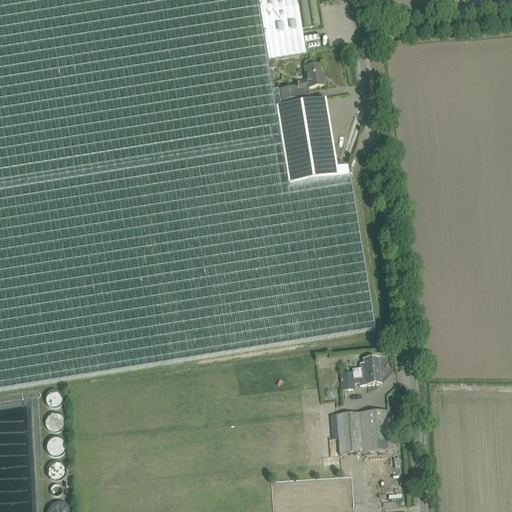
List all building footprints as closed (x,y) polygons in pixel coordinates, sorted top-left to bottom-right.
[(351,178),(348,178),(287,188),(274,108),(280,107),(279,104),(277,92),(272,93),(267,62),(259,14),(257,0),(0,0),(0,391),(375,331),(351,178)] [(296,0),(277,0),(258,3),(260,14),(267,62),(305,56),(305,53),(302,32),(296,0)] [(305,40),(306,51),(320,49),(318,38),(305,40)] [(321,80),(319,67),(313,68),(312,63),(310,62),(305,63),(304,65),(304,69),(306,82),(296,84),(297,89),(298,91),(307,90),(324,87),(323,80),(321,80)] [(300,100),(298,91),(297,89),(277,92),(279,104),(300,100)] [(336,165),(325,100),(280,107),(274,108),(287,188),(348,178),(347,168),(347,167),(338,164),(336,165)] [(359,385),(359,388),(367,387),(380,386),(378,360),(363,361),(363,365),(360,365),(360,370),(352,371),(353,374),(340,375),(342,392),(354,391),(354,386),(359,385)] [(64,396),(51,395),(50,405),(64,406),(64,396)] [(336,416),(339,456),(362,454),(392,452),(388,412),(359,415),(336,416)] [(56,417),(49,424),(61,435),(68,428),(56,417)] [(57,441),(49,453),(61,461),(69,449),(57,441)] [(68,472),(58,464),(51,472),(62,480),(68,472)]
